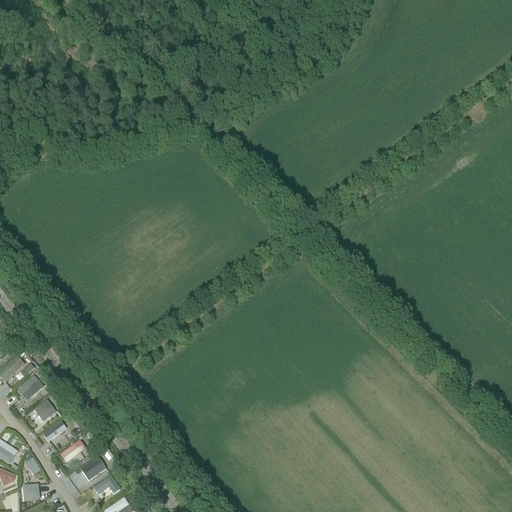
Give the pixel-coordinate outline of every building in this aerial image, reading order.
[(21,370),(15,363),(8,370),(0,377),(0,381),(4,386),(15,376),(21,370)] [(33,378),(17,391),(22,397),(37,384),(33,378)] [(0,395),(3,399),(11,391),(6,385),(0,390),(0,395)] [(55,414),(46,402),(33,412),(42,423),(55,414)] [(66,429),(62,423),(45,436),(49,442),(66,429)] [(92,448),(97,455),(102,451),(96,444),(92,448)] [(79,445),(61,459),(66,466),(85,452),(79,445)] [(24,449),(17,455),(22,459),(28,454),(24,449)] [(14,460),(0,451),(0,462),(8,468),(14,460)] [(88,484),(105,471),(96,459),(79,471),(88,484)] [(32,460),(25,464),(29,470),(35,466),(32,460)] [(15,479),(0,472),(0,481),(12,487),(15,479)] [(110,477),(94,489),(98,495),(108,488),(112,494),(119,489),(110,477)] [(39,501),(37,487),(22,488),(23,503),(39,501)] [(123,500),(104,511),(121,511),(128,507),(123,500)]
